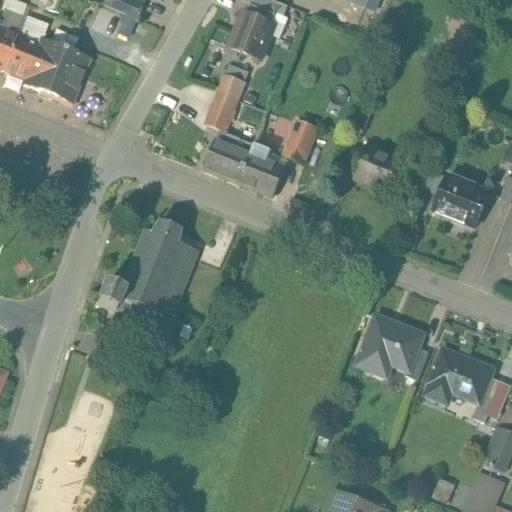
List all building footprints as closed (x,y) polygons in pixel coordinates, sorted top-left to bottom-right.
[(25,8),(2,0),(0,0),(0,12),(20,20),(21,18),(25,8)] [(143,7),(125,0),(106,0),(103,8),(137,22),(143,7)] [(288,9),(264,0),(251,0),(248,9),(249,10),(246,17),(272,28),(277,16),(283,19),(288,9)] [(371,0),(340,0),(367,11),(371,0)] [(20,20),(0,12),(0,33),(32,46),(39,49),(41,44),(42,44),(47,28),(21,18),(20,20)] [(246,17),(242,16),(229,50),(261,63),(271,37),(279,41),(287,21),(283,19),(277,16),(272,28),(246,17)] [(0,72),(19,80),(32,46),(0,33),(0,72)] [(42,44),(41,44),(39,49),(32,46),(19,80),(24,83),(23,89),(72,107),(89,63),(42,44)] [(248,75),(230,67),(225,79),(244,86),(248,75)] [(244,86),(225,79),(219,93),(238,101),(244,86)] [(238,101),(219,93),(206,127),(225,135),(229,124),(231,125),(236,114),(233,113),(238,101)] [(360,111),(353,130),(363,134),(370,115),(360,111)] [(469,119),(450,111),(446,122),(464,130),(469,119)] [(315,133),(299,127),(287,158),(303,165),(315,133)] [(254,148),(227,137),(224,146),(216,143),(205,173),(239,186),(251,157),(254,148)] [(371,152),(366,150),(354,181),(388,195),(401,163),(385,157),(387,152),(373,146),(371,152)] [(284,171),(251,157),(239,186),(273,199),(284,171)] [(489,196),(448,179),(433,214),(475,231),(489,196)] [(511,202),(511,181),(509,180),(500,201),(511,206),(511,202)] [(177,233),(158,225),(150,237),(144,234),(120,293),(104,287),(95,308),(115,316),(119,304),(153,318),(147,332),(166,340),(176,316),(172,314),(196,254),(174,245),(177,233)] [(421,343),(374,325),(356,372),(376,379),(382,364),(408,374),(409,375),(417,355),(421,343)] [(417,355),(409,375),(408,374),(405,382),(416,387),(427,359),(417,355)] [(492,376),(442,358),(425,404),(447,412),(453,398),(477,407),(480,408),(484,398),(492,376)] [(484,398),(480,408),(477,407),(470,422),(484,428),(494,402),(484,398)] [(511,454),(511,437),(497,431),(482,466),(503,475),(511,454)] [(494,511),(507,484),(480,472),(462,511),(494,511)] [(447,505),(456,487),(441,480),(432,498),(447,505)] [(373,511),(340,498),(334,511),(373,511)]
